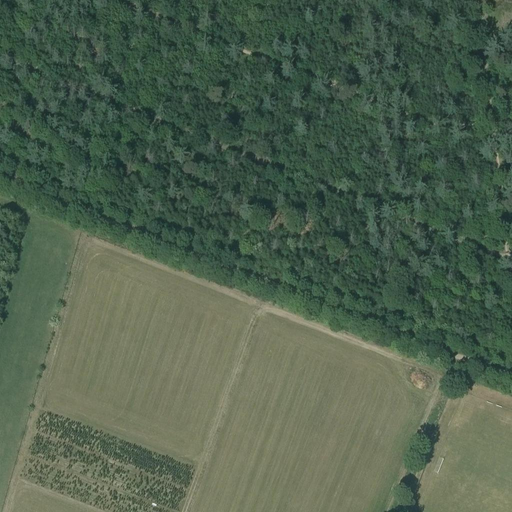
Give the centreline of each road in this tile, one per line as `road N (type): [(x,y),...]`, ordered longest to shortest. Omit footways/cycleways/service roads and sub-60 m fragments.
road 1 (track): [(386,511),(444,376),(89,242),(5,511)]
road 2 (track): [(0,167),(511,375)]
road 3 (track): [(511,117),(454,122),(372,98),(127,0)]
